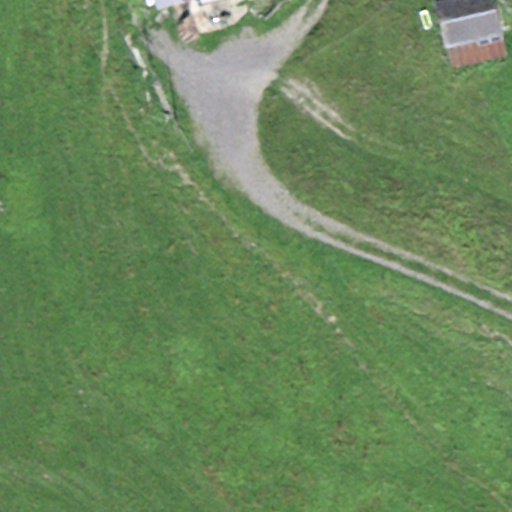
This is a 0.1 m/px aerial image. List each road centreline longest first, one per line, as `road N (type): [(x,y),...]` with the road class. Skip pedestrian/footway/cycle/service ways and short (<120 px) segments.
road 1 (track): [(511,202),(343,139),(264,30)]
road 2 (track): [(281,53),(373,95),(458,95),(511,78)]
